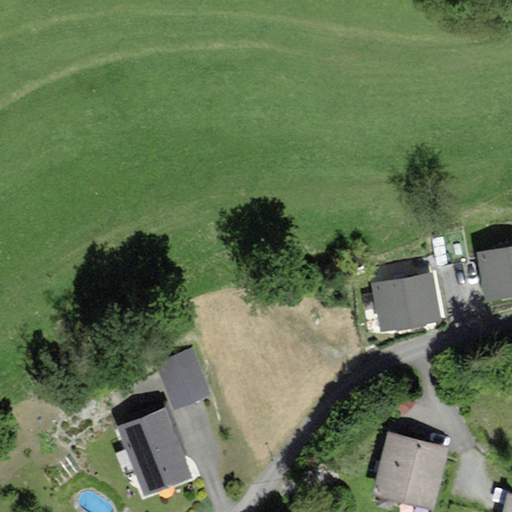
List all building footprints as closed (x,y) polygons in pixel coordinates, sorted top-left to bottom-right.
[(511,294),(511,247),(480,253),(488,299),(511,294)] [(438,319),(430,274),(373,284),(382,329),(438,319)] [(207,394),(191,350),(160,362),(177,406),(207,394)] [(191,477),(166,410),(122,426),(147,493),(191,477)] [(445,450),(390,437),(378,492),(432,505),(445,450)]
